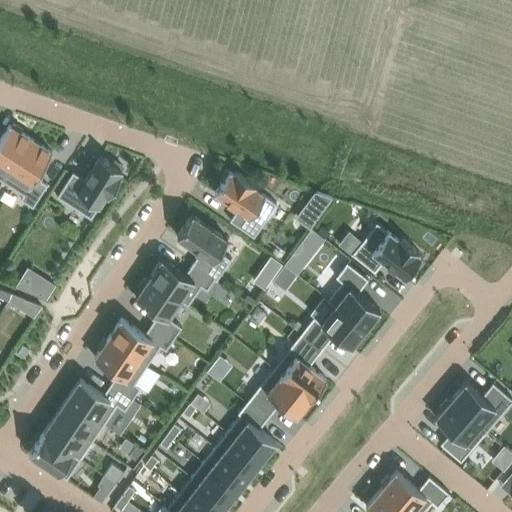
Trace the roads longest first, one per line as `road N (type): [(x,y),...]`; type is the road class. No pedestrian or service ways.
road 1 (residential): [(0,94),(191,166),(1,454)]
road 2 (residential): [(245,511),(447,264),(494,301)]
road 3 (residential): [(396,423),(494,301)]
road 4 (residential): [(500,511),(396,423)]
